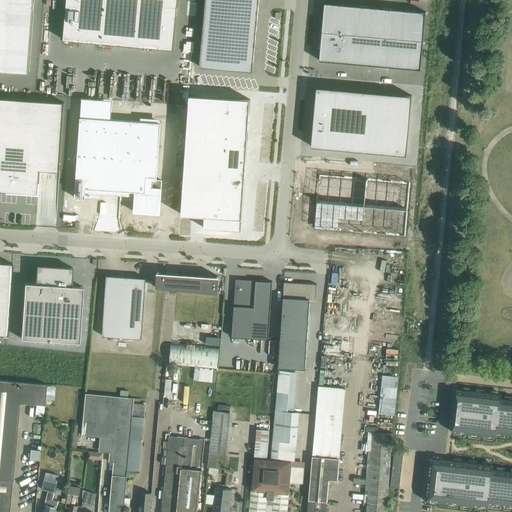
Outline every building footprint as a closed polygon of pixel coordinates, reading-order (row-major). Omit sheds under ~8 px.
[(0,0),(0,70),(29,72),(33,0),(0,0)] [(66,0),(63,40),(173,49),(177,0),(66,0)] [(205,0),(200,67),(252,71),(258,0),(205,0)] [(320,58),(319,60),(421,69),(426,12),(324,3),(324,5),(325,6),(320,58)] [(317,87),(311,146),(406,155),(412,95),(317,87)] [(189,95),(181,215),(205,216),(204,228),(241,231),(250,99),(189,95)] [(0,98),(0,191),(36,194),(38,170),(59,171),(64,103),(0,98)] [(91,106),(84,214),(180,220),(187,112),(91,106)] [(318,162),(313,216),(404,224),(409,170),(318,162)] [(0,262),(0,334),(8,335),(12,263),(0,262)] [(24,283),(20,338),(79,342),(82,287),(72,286),(73,267),(58,266),(58,269),(51,268),(51,266),(36,265),(35,283),(24,283)] [(157,273),(156,288),(166,288),(218,293),(219,277),(157,273)] [(106,275),(102,336),(142,339),(145,292),(147,292),(148,280),(146,280),(146,278),(134,277),(106,275)] [(233,315),(232,337),(268,340),(270,318),(272,281),(236,279),(233,315)] [(285,283),(278,368),(305,370),(311,300),(317,300),(318,285),(285,283)] [(204,336),(203,343),(217,344),(218,337),(204,336)] [(172,342),(169,365),(216,369),(219,347),(172,342)] [(297,371),(279,370),(271,458),(291,461),(295,461),(299,412),(294,412),(297,371)] [(0,511),(4,511),(5,507),(10,508),(19,402),(44,405),(45,395),(46,384),(0,379),(0,511)] [(319,386),(317,411),(307,511),(326,511),(329,480),(337,481),(346,388),(319,386)] [(429,458),(425,500),(488,508),(489,504),(511,506),(511,399),(501,398),(501,394),(457,389),(452,432),(496,437),(497,433),(511,434),(511,471),(493,469),(493,465),(429,458)] [(134,398),(86,393),(81,435),(100,437),(99,452),(110,453),(109,462),(114,462),(108,511),(122,511),(126,477),(134,398)] [(213,410),(208,459),(207,467),(227,469),(233,412),(213,410)] [(132,416),(126,477),(129,477),(130,471),(139,472),(144,417),(132,416)] [(168,436),(161,511),(179,511),(187,438),(184,437),(168,436)] [(196,511),(203,439),(195,439),(187,438),(179,511),(196,511)] [(394,455),(390,487),(399,488),(403,456),(394,455)] [(271,458),(254,456),(248,511),(286,511),(291,461),(271,458)] [(44,481),(42,489),(48,491),(54,492),(56,484),(51,482),(44,481)] [(80,488),(69,486),(66,503),(70,504),(72,495),(79,496),(80,488)] [(216,487),(213,507),(212,511),(228,511),(229,503),(235,503),(237,489),(216,487)] [(42,511),(55,511),(58,501),(52,500),(54,492),(48,491),(42,511)] [(87,491),(84,504),(92,506),(96,493),(87,491)] [(149,511),(151,494),(141,493),(139,511),(149,511)]
